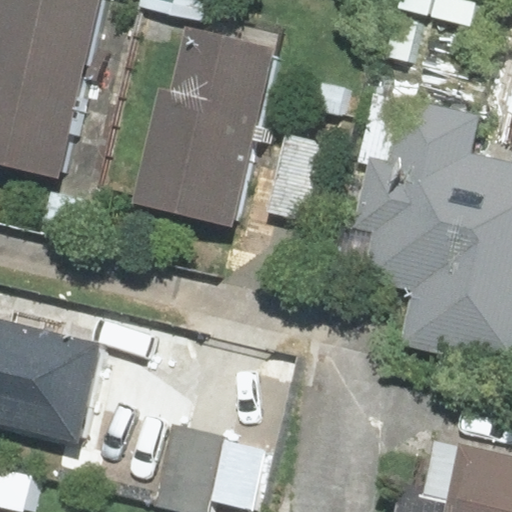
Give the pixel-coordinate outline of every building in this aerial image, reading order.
[(19,0),(0,84),(0,165),(84,184),(126,0),(19,0)] [(182,90),(153,207),(257,232),(301,53),(210,31),(195,93),(182,90)] [(511,161),(491,157),(499,121),(420,103),(406,164),(387,159),(370,231),(390,236),(379,285),(427,296),(416,344),(511,366),(511,161)] [(341,149),(297,141),(283,222),(327,230),(341,149)] [(0,320),(0,422),(101,447),(125,351),(0,320)] [(239,434),(188,424),(171,508),(189,511),(223,511),(226,502),(237,444),(239,434)] [(282,453),(237,444),(226,502),(270,511),(282,453)] [(511,511),(511,453),(484,447),(468,511),(511,511)]
